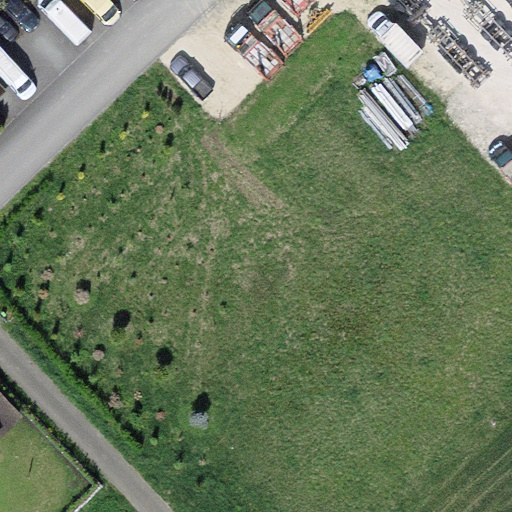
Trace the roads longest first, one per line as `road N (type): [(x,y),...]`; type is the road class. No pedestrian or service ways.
road 1 (residential): [(0,177),(177,0)]
road 2 (track): [(160,511),(0,348)]
